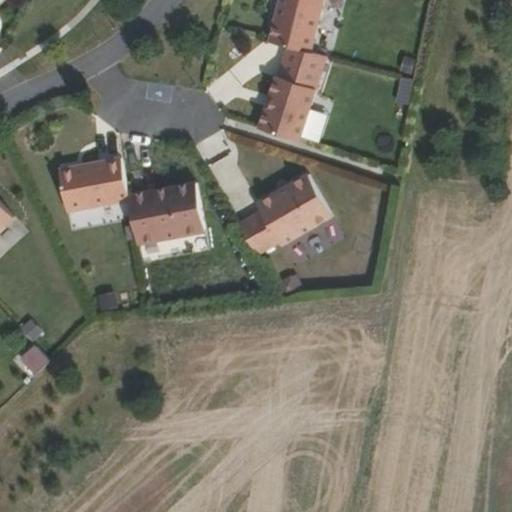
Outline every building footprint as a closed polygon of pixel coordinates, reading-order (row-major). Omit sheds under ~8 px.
[(290,46),(313,51),(325,0),(282,0),(281,7),(284,8),(281,18),(278,18),(272,41),(290,46)] [(269,106),(263,126),(304,140),(329,55),(313,51),(290,46),(281,76),(279,76),(273,96),(276,97),(273,107),(269,106)] [(72,210),(137,197),(135,192),(128,155),(64,168),(72,210)] [(289,194),(284,186),(265,197),(269,205),(247,218),(265,248),(282,237),(284,238),(287,236),(289,239),(339,209),(314,168),(295,179),(301,186),(289,194)] [(135,192),(137,197),(149,258),(215,244),(202,178),(135,192)] [(295,179),(284,186),(289,194),(301,186),(295,179)] [(0,233),(22,213),(0,189),(0,233)] [(34,342),(16,358),(34,377),(51,361),(34,342)]
